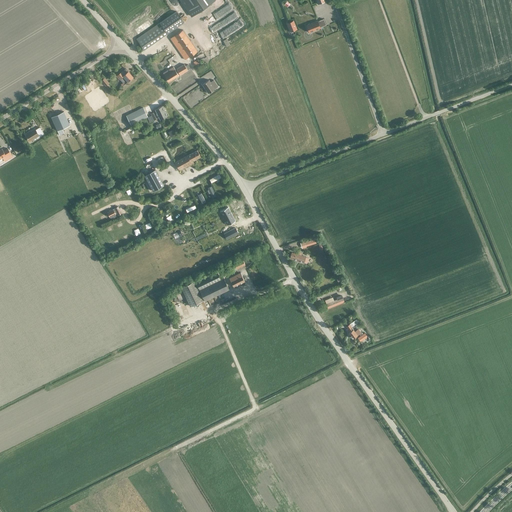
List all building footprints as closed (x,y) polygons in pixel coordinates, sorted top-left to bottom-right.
[(214,0),(180,0),(192,16),(215,0),(214,0)] [(177,11),(137,39),(144,50),(184,22),(177,11)] [(317,21),(306,25),(309,32),(320,27),(325,24),(323,19),(318,21),(317,21)] [(296,29),(293,20),(287,23),(290,31),(296,29)] [(133,32),(136,37),(148,29),(145,24),(133,32)] [(182,29),(170,38),(185,59),(197,51),(182,29)] [(168,82),(190,68),(188,64),(185,66),(184,64),(176,69),(178,71),(177,72),(175,70),(173,66),(163,73),(168,82)] [(124,83),(133,76),(128,71),(124,74),(122,71),(116,76),(118,78),(120,78),(124,83)] [(208,93),(218,86),(213,80),(210,82),(209,79),(202,84),(208,93)] [(160,119),(167,115),(163,105),(155,109),(160,119)] [(130,124),(145,117),(148,116),(144,107),(139,109),(133,112),(126,115),(130,124)] [(58,130),(70,125),(64,111),(52,117),(58,130)] [(148,116),(145,117),(148,124),(154,122),(153,120),(156,118),(153,112),(150,113),(151,115),(148,116)] [(28,131),(25,134),(29,141),(36,137),(37,138),(44,134),(40,127),(39,127),(40,127),(36,130),(35,128),(29,132),(28,131)] [(0,158),(3,157),(5,161),(12,156),(8,148),(3,151),(2,149),(0,149),(0,158)] [(191,163),(190,162),(200,156),(197,150),(175,162),(179,170),(191,163)] [(144,175),(153,190),(164,184),(155,169),(144,175)] [(237,212),(242,209),(236,199),(232,201),(237,212)] [(228,205),(221,208),(228,222),(235,218),(228,205)] [(118,206),(107,212),(110,217),(121,211),(118,206)] [(235,227),(224,234),(227,239),(238,233),(235,227)] [(303,262),(305,256),(300,255),(300,253),(298,253),(298,254),(291,252),(290,257),(303,262)] [(236,269),(248,263),(247,260),(243,262),(242,259),(233,263),(236,269)] [(196,282),(199,289),(221,278),(218,271),(196,282)] [(233,287),(244,281),(240,272),(229,278),(233,287)] [(204,300),(228,289),(223,278),(221,278),(199,289),(197,290),(193,281),(181,286),(189,305),(203,299),(204,300)] [(324,299),(326,304),(328,307),(339,303),(337,299),(334,300),(332,296),(324,299)] [(358,329),(355,331),(351,326),(358,322),(356,319),(346,326),(350,331),(348,332),(353,338),(357,335),(359,334),(360,336),(363,334),(361,332),(358,329)] [(361,341),(368,336),(365,333),(358,338),(361,341)]
